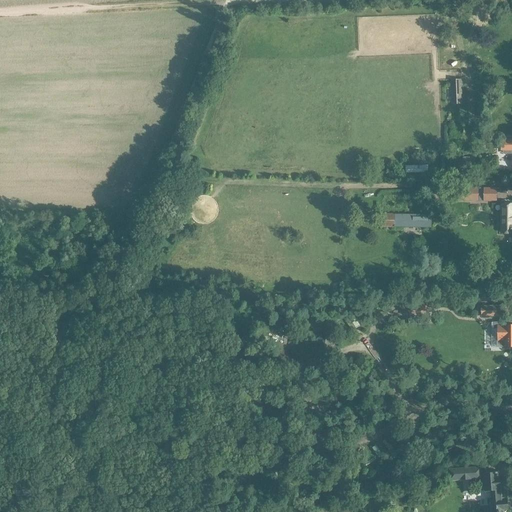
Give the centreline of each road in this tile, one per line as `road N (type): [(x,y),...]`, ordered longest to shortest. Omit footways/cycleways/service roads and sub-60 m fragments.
road 1 (track): [(157,178),(511,183)]
road 2 (track): [(225,2),(0,15)]
road 3 (unknown): [(511,398),(414,398),(373,337)]
